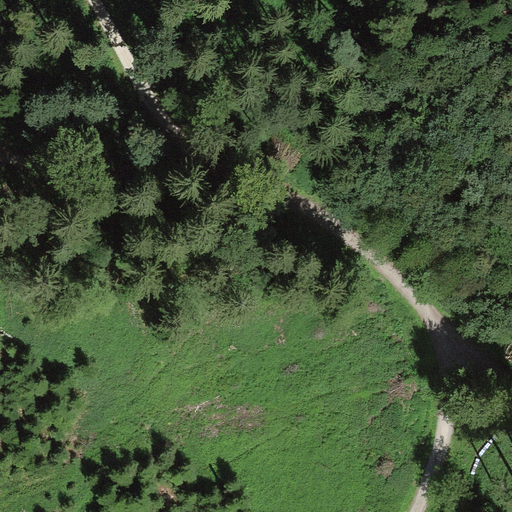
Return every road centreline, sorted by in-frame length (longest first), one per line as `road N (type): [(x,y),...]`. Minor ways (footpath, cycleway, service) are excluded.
road 1 (track): [(445,338),(423,306),(344,232),(298,201),(202,160)]
road 2 (track): [(202,160),(51,162),(0,154)]
road 3 (track): [(95,0),(202,160)]
road 4 (track): [(415,511),(442,436),(445,338)]
